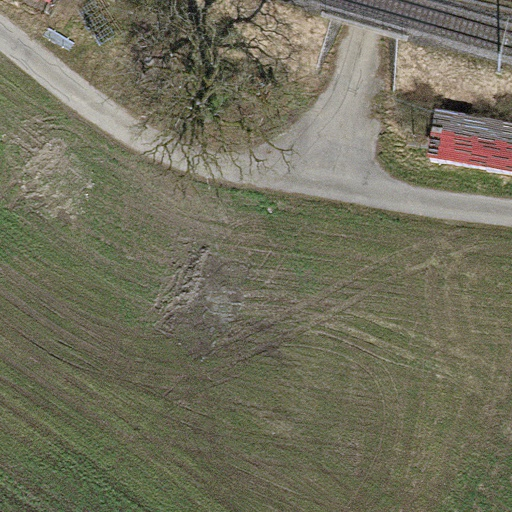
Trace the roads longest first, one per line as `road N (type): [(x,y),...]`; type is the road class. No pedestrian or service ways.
road 1 (track): [(337,193),(131,127),(0,28)]
road 2 (track): [(337,193),(387,0)]
road 3 (track): [(511,217),(337,193)]
